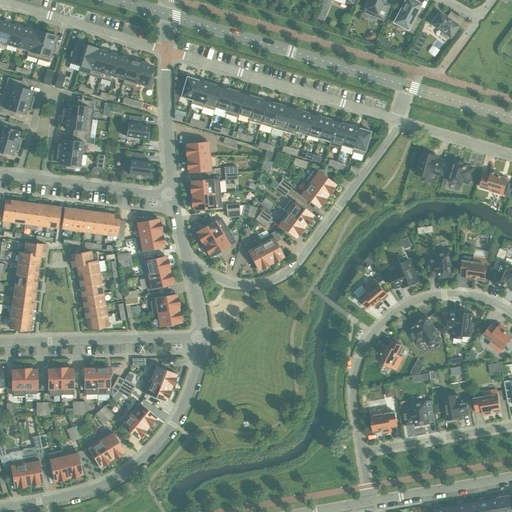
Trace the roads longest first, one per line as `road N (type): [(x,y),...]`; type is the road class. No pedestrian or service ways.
road 1 (residential): [(0,509),(91,492),(138,463),(175,421),(202,333)]
road 2 (residential): [(190,272),(245,285),(294,268),(399,120)]
road 3 (residential): [(362,453),(352,389),(371,331),(400,307),(443,293),(511,311)]
road 4 (tertiary): [(165,14),(408,86)]
road 5 (residential): [(399,120),(165,51)]
road 6 (residential): [(46,179),(62,90),(45,85),(18,175)]
road 7 (residential): [(0,339),(202,333)]
road 8 (residential): [(165,51),(0,0)]
road 9 (residential): [(362,453),(511,427)]
road 10 (residential): [(370,503),(511,478)]
road 11 (residential): [(171,194),(165,51)]
road 12 (residential): [(46,179),(171,194)]
